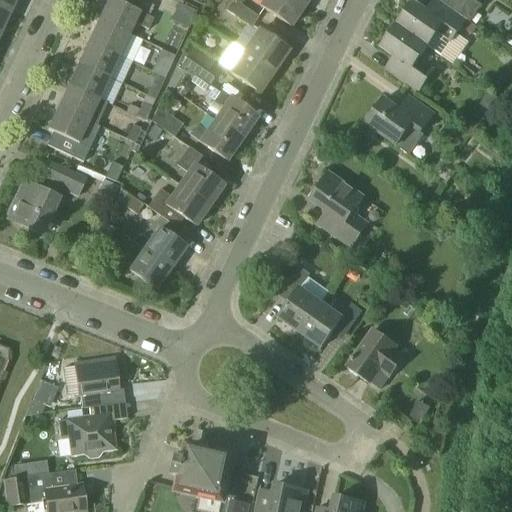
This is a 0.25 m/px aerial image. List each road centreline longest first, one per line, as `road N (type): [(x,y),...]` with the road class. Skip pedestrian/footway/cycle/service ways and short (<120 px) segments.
road 1 (residential): [(212,317),(368,428),(347,459),(179,390)]
road 2 (residential): [(212,317),(355,0)]
road 3 (residential): [(195,350),(0,271)]
road 4 (residential): [(0,122),(54,0)]
